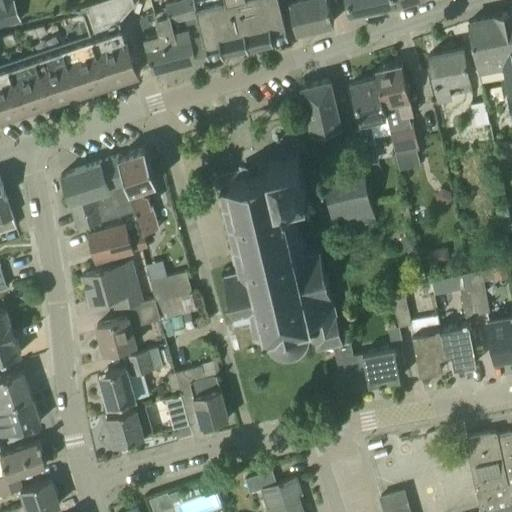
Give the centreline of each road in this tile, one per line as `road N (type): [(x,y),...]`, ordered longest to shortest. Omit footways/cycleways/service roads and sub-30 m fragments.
road 1 (residential): [(250,446),(155,105)]
road 2 (residential): [(155,105),(478,0)]
road 3 (residential): [(82,479),(54,270),(24,149)]
road 4 (residential): [(312,436),(511,396)]
road 5 (residential): [(82,479),(250,446)]
road 6 (residential): [(24,149),(155,105)]
